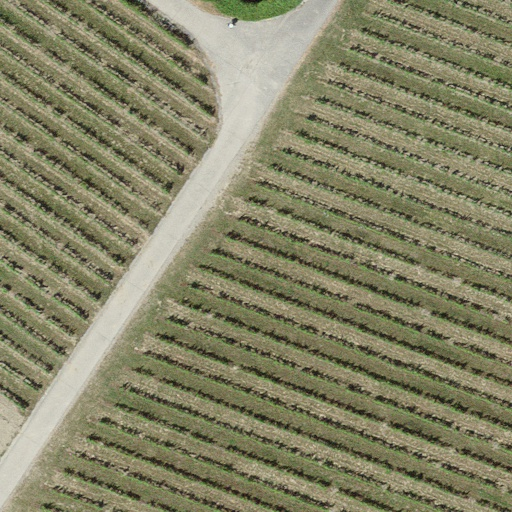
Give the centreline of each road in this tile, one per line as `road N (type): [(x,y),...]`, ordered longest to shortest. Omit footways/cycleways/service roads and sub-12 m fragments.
road 1 (track): [(305,0),(0,466)]
road 2 (track): [(152,0),(255,74)]
